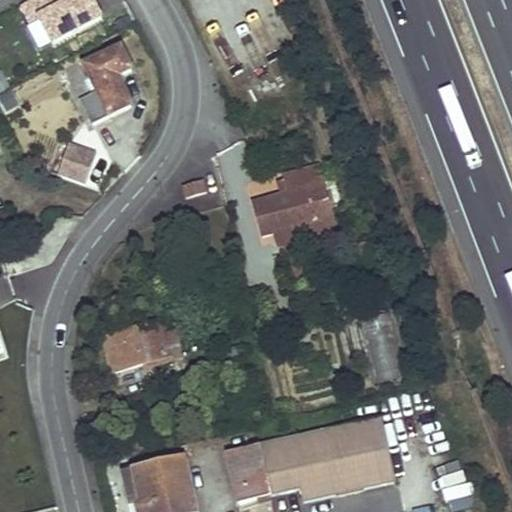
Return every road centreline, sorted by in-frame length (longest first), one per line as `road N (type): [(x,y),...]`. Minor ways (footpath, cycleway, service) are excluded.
road 1 (residential): [(81,511),(52,381),(51,331),(79,253),(145,178),(181,110),(181,51),(156,0)]
road 2 (motorway): [(406,0),(511,267)]
